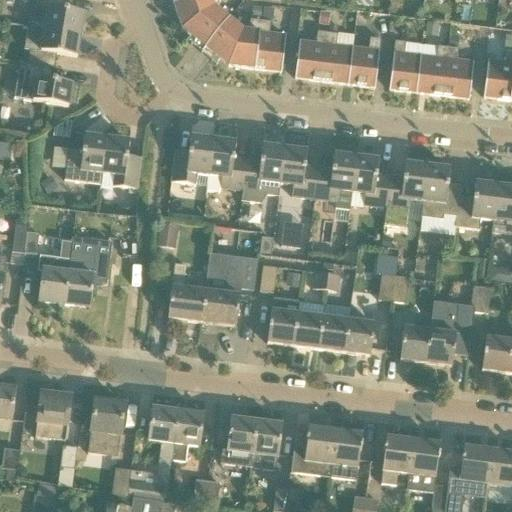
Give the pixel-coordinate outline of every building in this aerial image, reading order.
[(65,0),(33,0),(29,29),(44,32),(80,38),(83,15),(64,12),(65,0)] [(223,0),(189,0),(173,6),(182,31),(214,9),(212,4),(223,0)] [(205,50),(228,21),(214,9),(182,31),(190,38),(205,50)] [(422,21),(423,10),(417,9),(412,13),(411,20),(422,21)] [(328,27),(329,15),(320,14),(318,26),(328,27)] [(461,15),(455,14),(449,18),(448,24),(460,26),(461,15)] [(243,33),(228,21),(205,50),(228,68),(243,33)] [(254,72),(260,23),(250,22),(248,33),(243,33),(228,68),(254,72)] [(260,23),(254,72),(281,75),(286,38),(269,36),(270,24),(260,23)] [(439,26),(426,24),(424,37),(437,39),(439,26)] [(56,56),(76,60),(80,38),(44,32),(29,29),(25,52),(29,53),(28,65),(28,66),(54,70),(56,56)] [(321,84),(327,35),(317,34),(316,46),(299,44),(294,81),(321,84)] [(347,87),(352,50),(336,48),(338,36),(327,35),(321,84),(347,87)] [(460,39),(449,38),(448,50),(458,51),(460,39)] [(352,50),(347,87),(375,90),(381,42),(370,40),(368,52),(352,50)] [(416,95),(420,58),(404,57),(406,45),(395,43),(389,92),(416,95)] [(442,99),(448,50),(438,49),(436,60),(420,58),(416,95),(442,99)] [(448,50),(442,99),(469,102),(473,65),(457,63),(458,51),(448,50)] [(508,103),(511,73),(511,53),(506,53),(504,65),(488,63),(483,100),(508,103)] [(28,66),(28,65),(20,64),(14,100),(68,109),(72,86),(52,83),(54,70),(28,66)] [(102,177),(107,141),(84,138),(82,158),(67,156),(64,183),(88,186),(89,175),(102,177)] [(196,176),(208,178),(213,142),(191,139),(189,155),(174,153),(170,184),(194,187),(196,176)] [(113,192),(114,189),(137,192),(141,160),(127,159),(129,144),(107,141),(102,177),(101,190),(113,192)] [(220,196),(220,190),(243,193),(247,160),(234,159),(235,145),(213,142),(208,178),(206,194),(220,196)] [(265,196),(278,197),(284,151),(262,148),(261,162),(247,160),(243,193),(242,204),(257,206),(265,196)] [(291,199),(314,202),(318,169),(305,167),(307,154),(284,151),(278,197),(279,198),(280,187),(293,188),(291,199)] [(314,202),(337,205),(336,211),(349,212),(356,160),(334,157),(332,171),(318,169),(314,202)] [(363,208),(386,211),(390,178),(376,176),(378,163),(356,160),(349,212),(350,212),(352,196),(364,197),(363,208)] [(390,178),(386,211),(409,213),(410,203),(423,204),(427,169),(405,166),(403,180),(390,178)] [(443,218),(456,219),(457,219),(459,203),(460,204),(462,193),(447,191),(449,171),(427,169),(423,204),(421,220),(442,222),(443,218)] [(50,178),(40,185),(47,195),(57,188),(50,178)] [(480,222),(493,224),(497,188),(475,185),(473,205),(460,204),(459,203),(457,219),(456,219),(455,230),(479,233),(480,222)] [(492,235),(511,237),(511,189),(497,188),(493,224),(492,235)] [(284,223),(281,246),(302,249),(305,226),(284,223)] [(173,250),(176,229),(161,227),(158,248),(173,250)] [(25,256),(27,235),(27,231),(15,230),(12,254),(25,256)] [(25,256),(36,258),(39,236),(27,235),(25,256)] [(69,275),(64,308),(89,311),(93,285),(106,287),(112,245),(84,242),(82,258),(95,259),(92,278),(69,275)] [(206,294),(202,325),(236,330),(240,291),(254,293),(258,263),(210,257),(205,294),(206,294)] [(69,275),(68,275),(69,262),(40,259),(38,272),(43,273),(39,305),(64,308),(69,275)] [(480,262),(478,279),(486,280),(488,263),(480,262)] [(206,294),(205,294),(183,291),(186,268),(175,267),(168,321),(202,325),(206,294)] [(263,269),(260,294),(273,295),(276,271),(263,269)] [(500,271),(492,270),(490,283),(502,284),(503,278),(500,271)] [(435,273),(423,271),(422,281),(434,283),(435,273)] [(297,290),(299,277),(287,275),(285,289),(297,290)] [(326,293),(328,278),(317,276),(315,292),(326,293)] [(328,278),(326,293),(337,294),(339,279),(328,278)] [(391,304),(394,280),(382,278),(378,302),(391,304)] [(391,304),(405,306),(408,282),(394,280),(391,304)] [(487,315),(490,292),(477,290),(474,314),(487,315)] [(293,349),(297,317),(271,314),(267,346),(293,349)] [(318,352),(322,320),(297,317),(293,349),(318,352)] [(344,356),(348,323),(322,320),(318,352),(344,356)] [(457,324),(431,322),(430,333),(425,366),(451,370),(456,337),(457,324)] [(348,323),(344,356),(370,359),(374,327),(348,323)] [(425,366),(430,333),(404,330),(400,363),(425,366)] [(507,376),(511,344),(486,340),(481,373),(507,376)] [(15,392),(0,390),(0,421),(11,423),(15,392)] [(71,400),(41,396),(35,440),(65,444),(71,400)] [(117,460),(118,453),(125,407),(95,403),(91,434),(88,456),(117,460)] [(172,464),(179,414),(152,410),(148,444),(161,445),(157,477),(131,473),(128,495),(134,496),(134,500),(167,504),(168,491),(169,478),(171,464),(172,464)] [(184,465),(186,448),(199,450),(203,417),(179,414),(172,464),(184,465)] [(252,456),(256,423),(231,420),(227,453),(252,456)] [(276,474),(278,460),(282,426),(256,423),(252,456),(250,470),(276,474)] [(331,467),(335,434),(308,430),(306,451),(294,449),(290,476),(328,481),(330,467),(331,467)] [(335,434),(331,467),(341,469),(340,481),(355,483),(361,437),(335,434)] [(122,437),(119,459),(132,460),(135,438),(122,437)] [(408,477),(412,444),(385,440),(380,486),(393,488),(395,475),(408,477)] [(412,444),(408,477),(435,480),(439,447),(412,444)] [(71,491),(76,451),(63,449),(58,489),(71,491)] [(486,487),(490,453),(464,450),(459,483),(486,487)] [(15,473),(16,473),(20,454),(4,452),(1,471),(7,472),(15,473)] [(511,455),(490,453),(486,487),(511,489),(511,455)] [(7,472),(5,483),(14,484),(15,473),(7,472)] [(131,473),(115,472),(111,499),(127,502),(128,495),(131,473)] [(204,510),(208,486),(195,485),(193,503),(194,504),(194,508),(201,509),(204,510)] [(208,486),(204,510),(218,510),(220,487),(208,486)] [(442,511),(443,510),(444,510),(446,490),(434,488),(431,511),(442,511)] [(285,511),(286,508),(288,492),(276,491),(273,511),(285,511)] [(174,511),(176,506),(167,504),(134,500),(133,502),(132,501),(130,511),(131,511),(130,511),(174,511)] [(363,511),(365,501),(355,500),(353,511),(363,511)] [(377,511),(378,503),(365,501),(363,511),(377,511)]
